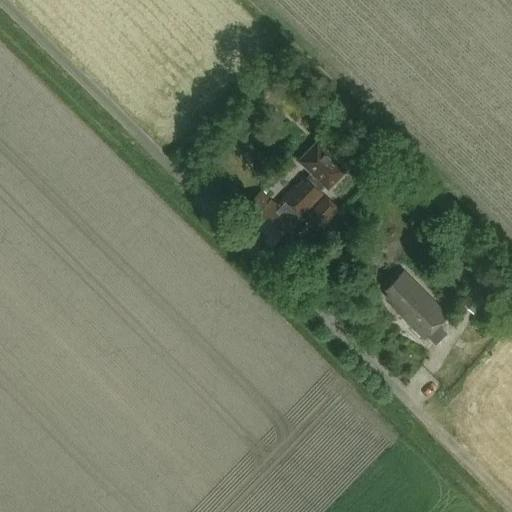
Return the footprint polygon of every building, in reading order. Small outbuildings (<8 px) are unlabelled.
[(347,168),(316,139),(296,161),(327,189),(347,168)] [(249,213),(242,220),(254,231),(257,227),(267,237),(264,240),(271,247),(321,194),(303,176),(275,205),(261,190),(243,208),(249,213)] [(304,219),(317,230),(337,208),(325,196),(304,219)] [(404,270),(385,288),(389,293),(386,296),(394,305),(392,308),(422,340),(426,336),(431,341),(440,332),(435,327),(448,315),(404,270)] [(472,314),(494,293),(483,282),(461,303),(472,314)]
